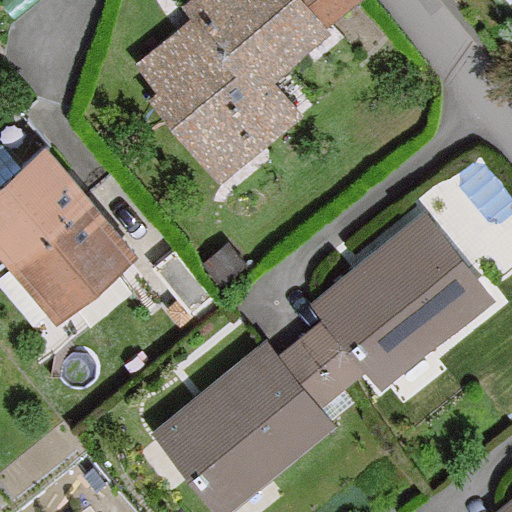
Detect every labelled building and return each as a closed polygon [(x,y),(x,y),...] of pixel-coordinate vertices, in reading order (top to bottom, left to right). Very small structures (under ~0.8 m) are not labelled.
[(302,0),(199,0),(199,1),(216,22),(190,41),(185,34),(153,59),(173,86),(166,92),(216,152),(250,125),(261,137),(295,108),(267,73),(324,25),(302,0)] [(302,0),(324,25),(356,0),(302,0)] [(0,184),(25,164),(6,142),(0,146),(0,184)] [(0,229),(18,251),(85,196),(44,148),(25,164),(0,184),(0,229)] [(18,251),(63,307),(130,251),(85,196),(18,251)] [(428,216),(322,301),(333,315),(371,361),(384,376),(488,291),(428,216)] [(216,291),(179,246),(157,263),(194,309),(216,291)] [(333,315),(307,337),(345,383),(371,361),(333,315)] [(307,337),(280,359),(318,406),(345,383),(307,337)] [(268,345),(164,430),(227,505),(329,420),(318,406),(280,359),(268,345)]
